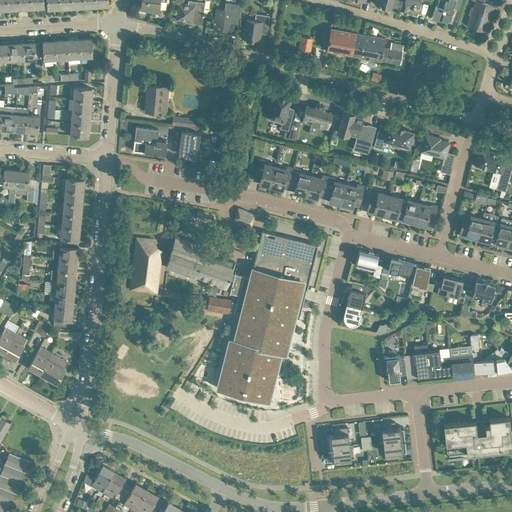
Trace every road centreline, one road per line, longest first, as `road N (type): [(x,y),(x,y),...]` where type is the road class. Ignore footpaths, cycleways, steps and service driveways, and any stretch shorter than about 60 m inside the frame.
road 1 (residential): [(478,121),(118,26)]
road 2 (residential): [(440,256),(348,234),(323,324),(323,401),(417,392)]
road 3 (residential): [(79,429),(105,160)]
road 4 (residential): [(496,56),(310,0)]
road 5 (residential): [(220,489),(79,429)]
road 6 (residential): [(478,121),(440,256)]
road 7 (residential): [(105,160),(118,26)]
